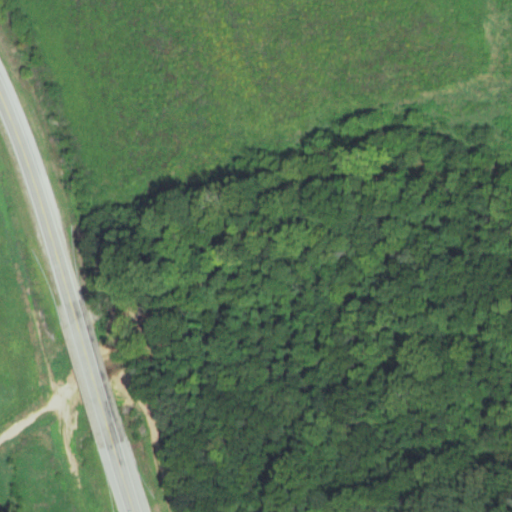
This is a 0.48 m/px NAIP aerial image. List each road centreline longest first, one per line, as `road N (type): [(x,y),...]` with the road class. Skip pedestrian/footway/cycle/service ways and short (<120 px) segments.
road 1 (primary): [(135,511),(55,243),(0,95)]
road 2 (residential): [(511,459),(370,511)]
